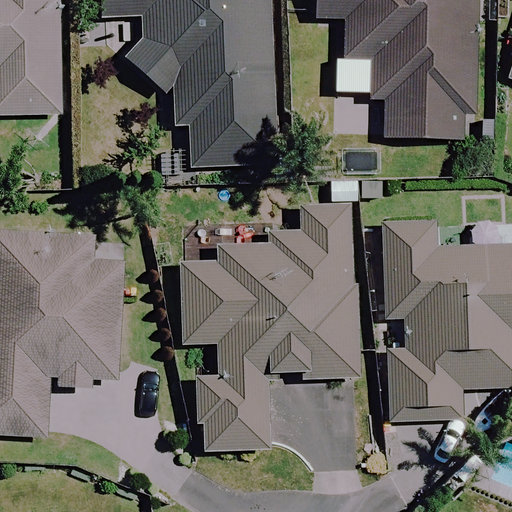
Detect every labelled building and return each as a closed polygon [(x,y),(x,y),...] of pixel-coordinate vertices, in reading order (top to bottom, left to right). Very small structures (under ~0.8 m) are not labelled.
[(0,0),(0,118),(55,119),(54,0),(0,0)] [(168,134),(183,133),(184,148),(185,174),(270,171),(263,0),(97,0),(98,24),(130,23),(132,73),(167,100),(168,134)] [(471,0),(314,0),(314,21),(341,22),(340,60),(368,61),(366,101),(382,102),(381,141),(467,144),(471,0)] [(511,250),(432,251),(432,226),(455,226),(454,198),(429,198),(429,224),(381,224),(381,317),(401,317),(401,353),(387,353),(387,411),(460,411),(459,392),(511,391),(511,250)] [(348,207),(299,210),(301,239),(213,244),(214,265),(177,267),(182,349),(212,347),(215,380),(181,382),(184,423),(198,423),(200,457),(267,453),(263,382),(305,379),(305,385),(360,382),(348,207)] [(0,235),(0,438),(43,440),(45,383),(116,386),(121,264),(85,263),(86,239),(0,235)]
